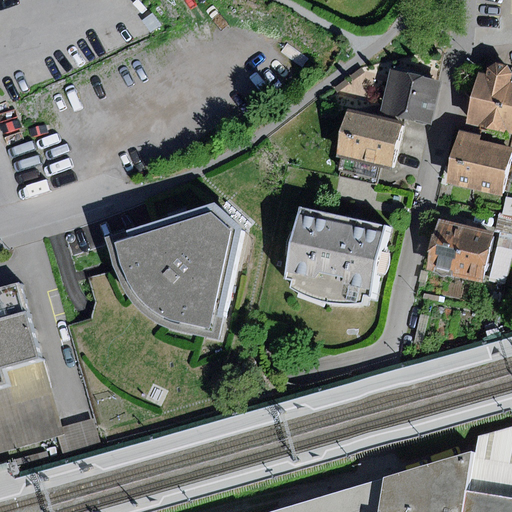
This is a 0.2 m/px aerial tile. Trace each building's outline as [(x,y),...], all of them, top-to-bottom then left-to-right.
[(511,134),(511,81),(511,77),(511,73),(508,66),(497,63),(488,68),(485,75),(478,73),(466,125),(511,134)] [(432,125),(442,82),(426,78),(426,75),(390,67),(380,113),(432,125)] [(362,69),(350,76),(353,81),(364,73),(362,69)] [(345,80),(334,89),(337,93),(348,84),(345,80)] [(379,166),(391,169),(401,126),(346,113),(336,156),(343,158),(379,166)] [(446,184),(502,197),(511,153),(511,147),(479,140),(480,136),(458,131),(446,184)] [(379,166),(343,158),(340,171),(376,179),(379,166)] [(511,197),(506,197),(502,213),(511,214),(511,197)] [(369,296),(386,227),(355,220),(300,207),(284,279),(291,280),(291,288),(302,294),(317,300),(324,303),(343,305),(354,305),(362,302),(363,295),(369,296)] [(211,330),(232,232),(211,213),(115,244),(122,269),(132,286),(140,300),(155,312),(167,319),(189,325),(211,330)] [(427,270),(481,283),(493,234),(439,221),(427,270)] [(511,258),(511,240),(499,237),(489,280),(506,284),(511,258)] [(0,385),(6,384),(1,368),(40,357),(19,283),(0,288),(0,385)] [(286,325),(266,320),(262,339),(282,344),(286,325)] [(60,428),(40,357),(1,368),(6,384),(0,385),(0,453),(62,436),(60,428)] [(94,419),(60,428),(62,436),(66,450),(99,441),(94,419)] [(511,426),(479,435),(476,457),(511,462),(511,426)] [(466,511),(476,457),(384,480),(379,511),(466,511)] [(511,511),(511,462),(476,457),(466,511),(511,511)] [(370,484),(275,511),(379,511),(384,480),(370,484)]
